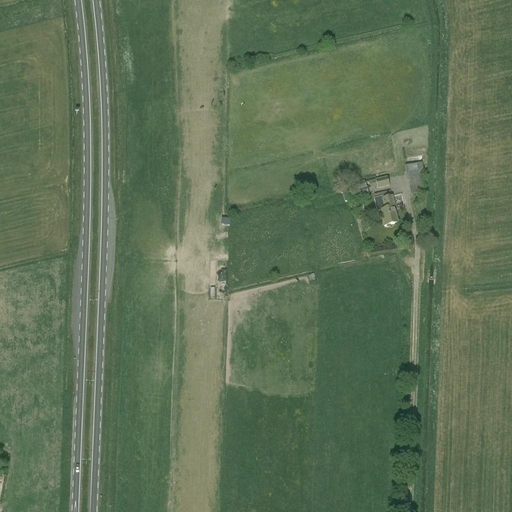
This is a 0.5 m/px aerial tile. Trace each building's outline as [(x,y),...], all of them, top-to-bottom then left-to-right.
[(422,163),(404,167),(406,176),(410,196),(424,193),(421,175),(425,175),(424,171),(423,171),(422,163)] [(377,189),(389,187),(387,178),(368,182),(370,189),(377,188),(377,189)] [(368,195),(364,181),(355,184),(359,197),(368,195)] [(347,188),(341,190),(344,202),(350,201),(347,188)] [(391,197),(389,192),(374,195),(374,199),(373,199),(376,212),(380,211),(383,227),(398,224),(391,197)]
